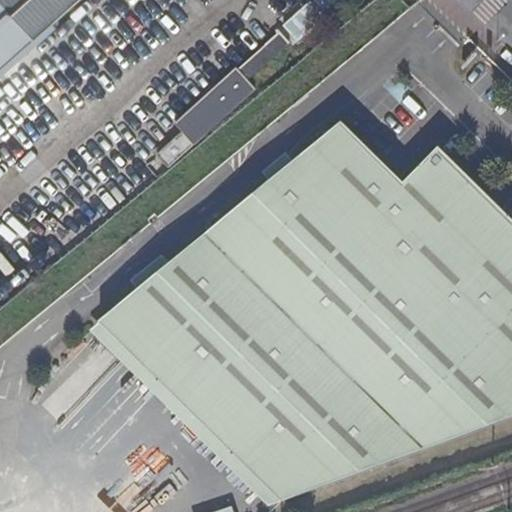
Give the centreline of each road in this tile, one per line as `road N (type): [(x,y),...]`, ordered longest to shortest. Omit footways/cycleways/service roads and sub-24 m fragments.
road 1 (unknown): [(419,38),(235,174),(21,350),(0,408)]
road 2 (unknown): [(230,0),(0,199)]
road 3 (unknown): [(419,38),(511,142)]
